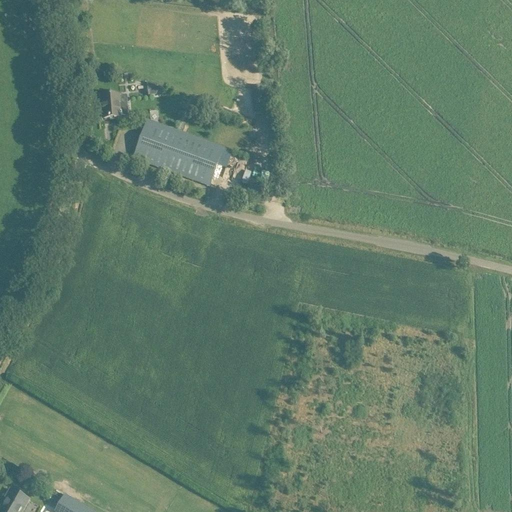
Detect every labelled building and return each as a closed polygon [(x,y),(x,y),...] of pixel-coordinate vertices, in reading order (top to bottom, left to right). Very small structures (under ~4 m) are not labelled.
[(254,85),(256,113),(266,112),(264,84),(254,85)] [(122,100),(122,97),(122,94),(100,96),(101,105),(103,104),(104,120),(120,118),(120,117),(119,111),(128,110),(127,100),(122,100)] [(133,159),(210,187),(224,149),(147,121),(133,159)] [(255,156),(262,141),(225,126),(221,135),(231,139),(229,143),(237,147),(237,149),(255,156)] [(251,185),(249,192),(256,194),(258,187),(251,185)] [(23,511),(29,501),(10,490),(5,498),(7,499),(0,511),(23,511)] [(89,511),(63,496),(53,511),(89,511)]
